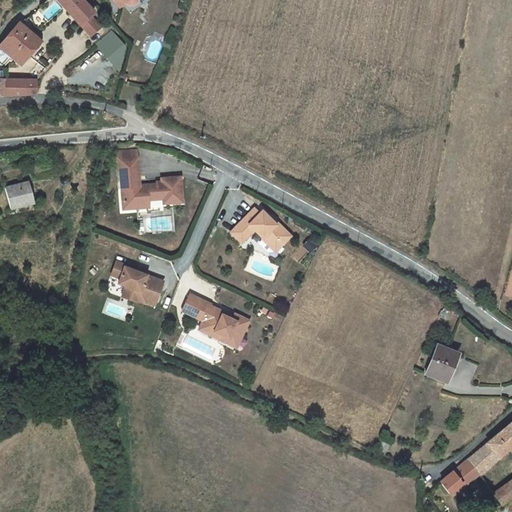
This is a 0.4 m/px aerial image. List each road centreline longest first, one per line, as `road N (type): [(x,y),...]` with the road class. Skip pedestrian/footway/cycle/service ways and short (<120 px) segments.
road 1 (track): [(0,421),(66,363),(118,350),(159,358),(345,441),(438,472),(511,415)]
road 2 (unclassified): [(511,336),(424,274),(173,140)]
road 3 (residential): [(0,100),(99,103),(173,140)]
road 4 (unclassified): [(173,140),(120,133),(0,145)]
road 5 (unknown): [(226,168),(177,278)]
